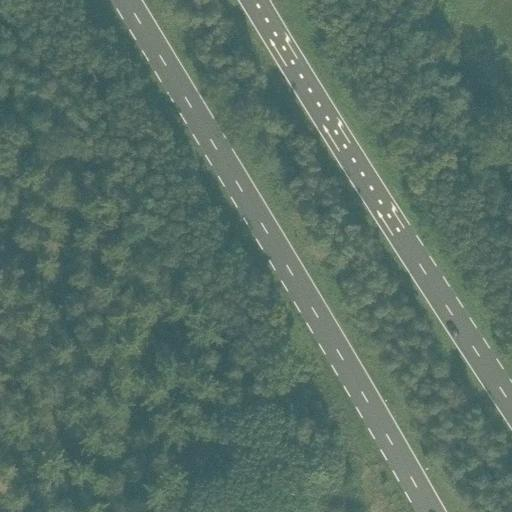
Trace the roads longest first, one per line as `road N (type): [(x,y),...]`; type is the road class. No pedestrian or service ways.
road 1 (primary): [(128,0),(422,511)]
road 2 (primary): [(511,405),(247,0)]
